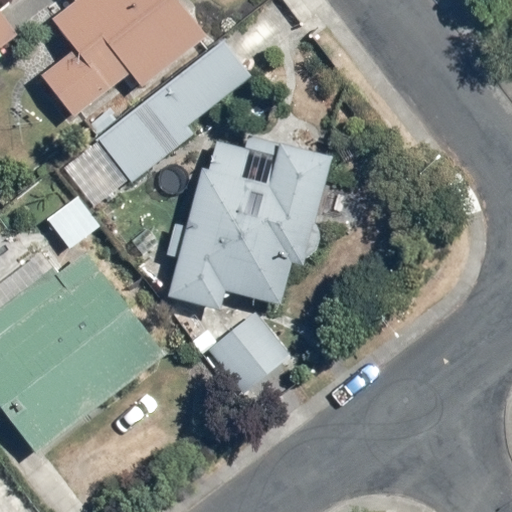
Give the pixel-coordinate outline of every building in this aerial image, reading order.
[(204,41),(172,0),(63,0),(44,15),(74,54),(40,80),(71,121),(129,77),(139,90),(204,41)] [(0,48),(13,38),(0,21),(0,48)] [(105,225),(95,211),(224,112),(250,92),(216,47),(63,164),(84,192),(47,220),(69,251),(105,225)] [(327,159),(289,146),(284,159),(214,134),(181,229),(172,226),(149,291),(218,315),(226,292),(274,310),(290,265),(305,271),(321,227),(347,236),(367,180),(325,165),(327,159)] [(162,359),(87,259),(31,301),(14,279),(0,289),(0,412),(34,456),(162,359)] [(249,318),(210,351),(247,395),(286,362),(249,318)]
